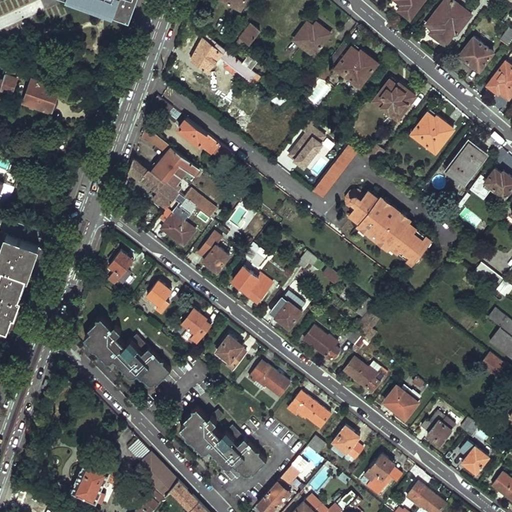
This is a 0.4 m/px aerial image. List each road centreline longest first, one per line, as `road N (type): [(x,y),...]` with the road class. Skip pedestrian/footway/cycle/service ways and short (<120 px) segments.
road 1 (residential): [(93,204),(492,511)]
road 2 (residential): [(48,332),(227,511)]
road 3 (primary): [(93,204),(167,0)]
road 4 (residential): [(350,0),(511,138)]
road 5 (primary): [(0,465),(48,332)]
